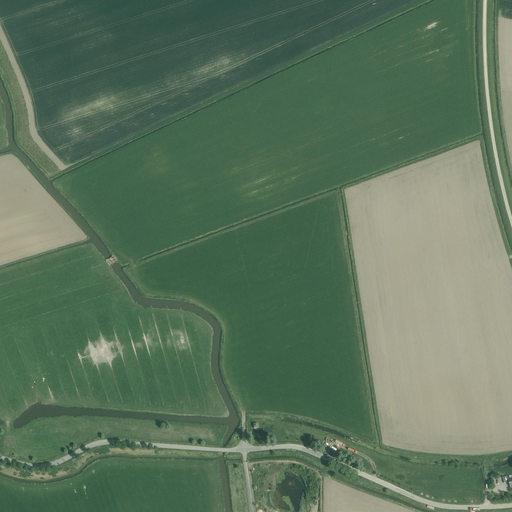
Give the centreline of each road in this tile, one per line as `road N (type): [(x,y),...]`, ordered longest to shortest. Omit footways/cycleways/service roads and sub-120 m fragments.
road 1 (unclassified): [(0,459),(48,466),(114,441),(298,447),(428,502),(511,505)]
road 2 (unclassified): [(511,221),(492,139),(485,0)]
